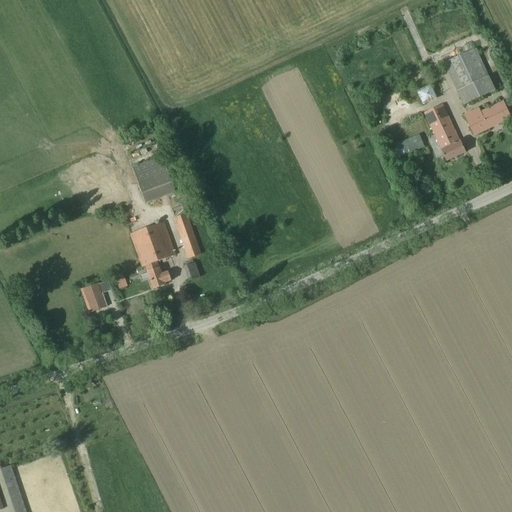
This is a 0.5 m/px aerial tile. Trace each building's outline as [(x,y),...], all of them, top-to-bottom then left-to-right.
[(489,76),(476,48),(443,63),(457,91),(463,106),(496,91),(489,76)] [(418,92),(423,105),(440,98),(434,85),(418,92)] [(511,118),(504,102),(481,112),(479,109),(464,115),(473,135),(511,118)] [(465,153),(443,104),(424,113),(446,162),(465,153)] [(429,145),(423,133),(395,145),(400,158),(429,145)] [(165,154),(134,165),(148,203),(179,192),(165,154)] [(122,193),(91,202),(94,212),(125,203),(122,193)] [(197,206),(194,199),(182,203),(185,210),(197,206)] [(202,255),(187,214),(174,219),(188,260),(202,255)] [(176,256),(164,223),(130,235),(142,268),(145,266),(147,272),(153,289),(166,285),(165,283),(171,281),(168,272),(162,274),(159,267),(159,268),(157,262),(176,256)] [(200,276),(195,263),(184,267),(189,281),(200,276)] [(106,306),(98,285),(84,290),(92,311),(106,306)] [(25,511),(10,465),(0,468),(14,511),(25,511)]
